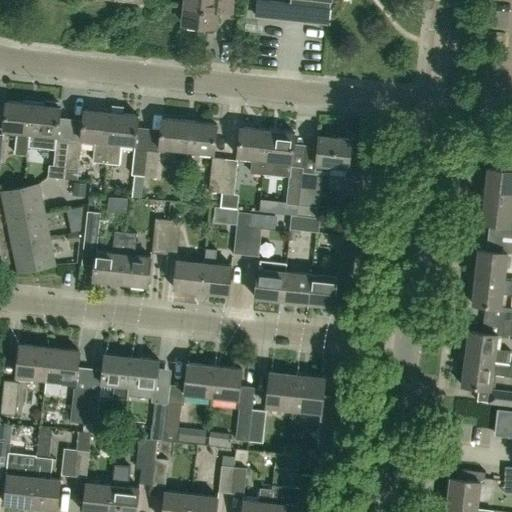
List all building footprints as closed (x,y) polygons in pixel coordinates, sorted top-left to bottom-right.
[(232,10),(232,0),(185,0),(183,22),(215,25),(217,8),(232,10)] [(256,0),(255,15),(329,23),(331,0),(256,0)] [(27,155),(28,142),(33,102),(7,99),(4,129),(17,130),(15,153),(27,155)] [(40,143),(56,145),(56,139),(57,140),(57,135),(61,105),(58,105),(59,100),(45,99),(44,103),(33,102),(28,142),(40,143)] [(106,162),(111,111),(85,108),(82,137),(95,139),(93,161),(106,162)] [(121,142),(135,143),(136,143),(138,126),(139,114),(111,111),(106,162),(119,164),(121,142)] [(186,148),(189,120),(163,117),(162,129),(160,146),(173,148),(173,152),(173,153),(173,159),(185,161),(186,148)] [(213,151),(217,123),(189,120),(186,148),(213,151)] [(263,172),(267,128),(241,125),(238,155),(253,156),(251,171),(263,172)] [(292,161),(295,132),(267,128),(263,172),(286,175),(287,160),(292,161)] [(363,179),(366,154),(349,152),(351,137),(320,134),(316,168),(329,169),(330,164),(346,166),(345,177),(363,179)] [(66,168),(69,141),(57,140),(56,139),(56,145),(54,164),(49,164),(48,176),(65,178),(66,168)] [(81,142),(69,141),(66,168),(78,169),(79,162),(81,142)] [(136,143),(135,143),(131,174),(134,174),(132,196),(142,197),(142,195),(144,175),(147,145),(136,143)] [(160,146),(147,145),(144,175),(157,177),(160,146)] [(511,156),(502,152),(495,168),(488,167),(484,194),(511,196),(511,156)] [(221,192),(225,158),(212,156),(209,190),(221,192)] [(234,193),(238,159),(225,158),(221,192),(234,193)] [(299,204),(303,171),(302,171),(303,167),(291,165),(290,165),(289,176),(286,203),(288,203),(299,205),(299,204)] [(323,174),(303,171),(299,204),(318,206),(319,206),(323,174)] [(6,217),(44,209),(39,182),(1,190),(6,217)] [(85,196),(86,183),(74,182),(73,195),(85,196)] [(511,196),(484,194),(481,222),(510,225),(511,213),(511,196)] [(82,215),(82,206),(66,210),(68,218),(82,215)] [(12,243),(49,235),(44,209),(6,217),(12,243)] [(100,212),(87,210),(83,248),(96,249),(100,212)] [(249,224),(251,212),(238,211),(233,253),(246,254),(249,224)] [(291,228),(311,230),(318,230),(320,218),(292,216),(291,228)] [(165,253),(169,219),(155,218),(152,252),(165,253)] [(177,255),(181,220),(169,219),(165,253),(177,255)] [(259,255),(262,226),(249,224),(246,254),(259,255)] [(93,279),(120,282),(126,231),(115,230),(112,251),(96,249),(95,265),(93,279)] [(147,284),(150,255),(135,253),(137,233),(126,231),(120,282),(147,284)] [(77,232),(68,233),(69,242),(79,241),(77,232)] [(17,270),(55,262),(49,235),(12,243),(17,270)] [(353,274),(357,240),(344,238),(340,272),(353,274)] [(504,279),(507,251),(478,248),(475,275),(504,279)] [(201,290),(204,261),(177,258),(174,287),(201,290)] [(285,270),(286,262),(259,259),(255,296),(281,299),(284,270),(285,270)] [(228,293),(231,264),(204,261),(201,290),(228,293)] [(311,272),(285,270),(284,270),(281,299),(308,302),(311,272)] [(335,305),(338,275),(311,272),(308,302),(335,305)] [(511,293),(511,280),(504,279),(475,275),(472,302),(485,304),(483,317),(511,321),(511,309),(506,308),(506,306),(500,305),(502,293),(511,293)] [(511,334),(511,321),(483,317),(482,330),(468,329),(465,356),(508,362),(510,349),(495,347),(496,335),(502,336),(503,334),(511,334)] [(47,376),(50,346),(19,343),(16,373),(47,376)] [(50,346),(47,376),(45,392),(59,393),(61,378),(76,379),(78,366),(80,349),(50,346)] [(129,384),(132,355),(105,352),(104,369),(102,381),(114,382),(113,396),(127,398),(128,384),(129,384)] [(159,358),(132,355),(129,384),(153,387),(151,401),(155,401),(151,435),(150,438),(157,438),(157,439),(164,440),(168,402),(170,385),(156,383),(158,367),(159,358)] [(511,374),(511,362),(508,362),(465,356),(461,383),(479,386),(477,400),(511,404),(511,391),(489,389),(492,372),(511,374)] [(212,394),(215,365),(188,362),(185,391),(212,394)] [(215,365),(212,394),(238,397),(239,397),(240,385),(242,368),(215,365)] [(294,407),(298,374),(270,371),(267,404),(294,407)] [(321,410),(325,377),(298,374),(294,407),(321,410)] [(15,414),(19,381),(3,379),(0,413),(15,414)] [(70,421),(83,423),(87,389),(73,388),(70,421)] [(87,389),(83,423),(84,423),(96,424),(96,423),(100,391),(87,389)] [(177,441),(181,403),(168,402),(164,440),(177,441)] [(249,440),(252,408),(239,407),(235,439),(249,440)] [(262,442),(266,410),(252,408),(249,440),(262,442)] [(511,434),(511,410),(498,409),(495,433),(511,434)] [(333,458),(336,425),(322,424),(319,457),(333,458)] [(230,446),(231,433),(221,432),(219,445),(230,446)] [(155,457),(157,439),(157,438),(123,435),(118,434),(118,436),(139,438),(136,466),(141,467),(140,483),(152,484),(155,457)] [(0,466),(7,468),(10,442),(0,440),(0,466)] [(74,475),(77,449),(64,447),(61,474),(74,475)] [(86,476),(89,450),(77,449),(74,475),(86,476)] [(4,502),(31,505),(36,456),(21,454),(9,452),(7,468),(7,472),(4,502)] [(57,507),(60,478),(50,477),(52,457),(36,456),(31,505),(57,507)] [(293,457),(279,456),(277,464),(292,465),(293,457)] [(165,485),(168,459),(155,457),(152,484),(165,485)] [(136,511),(139,486),(128,485),(130,465),(114,464),(112,483),(113,484),(109,511),(136,511)] [(232,492),(235,466),(221,465),(218,491),(232,492)] [(244,494),(247,468),(235,466),(232,492),(244,494)] [(511,492),(511,466),(505,466),(503,492),(511,492)] [(447,503),(477,507),(480,482),(484,482),(486,471),(456,468),(456,469),(455,476),(450,476),(447,503)] [(310,501),(313,475),(300,473),(297,500),(310,501)] [(98,511),(109,511),(113,484),(112,483),(86,481),(83,510),(98,511)] [(268,511),(271,488),(260,487),(259,500),(243,499),(241,511),(268,511)] [(295,511),(296,504),(281,503),(283,490),(271,488),(268,511),(295,511)] [(189,511),(191,493),(165,490),(162,511),(189,511)] [(215,511),(217,496),(191,493),(189,511),(215,511)] [(491,511),(492,509),(477,507),(447,503),(445,511),(491,511)]
